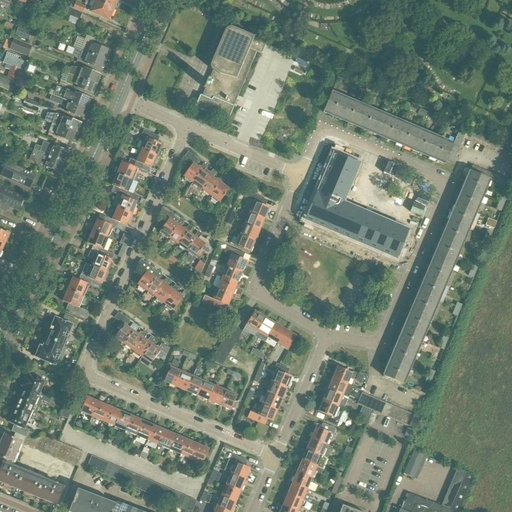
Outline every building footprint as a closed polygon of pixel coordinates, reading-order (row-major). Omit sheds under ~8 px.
[(118,0),(96,0),(96,1),(115,10),(118,0)] [(115,10),(96,1),(91,12),(108,19),(109,16),(111,17),(115,10)] [(75,4),(71,3),(69,7),(83,13),(85,7),(75,2),(75,4)] [(65,17),(69,19),(68,22),(77,26),(83,13),(69,7),(69,8),(65,6),(61,13),(66,15),(65,17)] [(15,35),(29,40),(31,33),(18,28),(15,35)] [(196,107),(227,120),(228,121),(234,107),(234,106),(256,53),(261,55),(262,55),(262,54),(262,53),(263,51),(266,44),(266,43),(253,38),(254,37),(231,28),(230,28),(225,30),(225,32),(210,67),(210,69),(213,71),(208,82),(206,81),(204,88),(205,88),(202,96),(200,95),(195,107),(196,107)] [(81,51),(75,48),(75,49),(106,61),(110,51),(92,44),(94,39),(86,36),(81,51)] [(9,50),(28,57),(32,46),(13,39),(9,50)] [(8,42),(2,40),(0,45),(0,47),(5,50),(5,49),(8,42)] [(78,58),(77,60),(103,70),(106,61),(75,49),(72,55),(78,58)] [(11,66),(19,69),(25,71),(28,63),(6,55),(3,63),(11,66)] [(11,66),(7,79),(14,82),(19,69),(11,66)] [(82,68),(70,67),(68,74),(97,85),(101,76),(82,68)] [(60,82),(65,84),(74,87),(93,95),(97,85),(68,74),(63,73),(60,82)] [(16,83),(0,77),(0,87),(13,92),(16,83)] [(56,87),(53,96),(59,99),(59,98),(87,109),(91,100),(65,90),(56,87)] [(348,100),(331,93),(323,113),(445,165),(446,162),(448,158),(450,154),(451,150),(453,146),(453,145),(453,144),(356,103),(357,100),(349,97),(348,100)] [(52,96),(50,102),(66,107),(65,112),(84,119),(87,109),(59,98),(59,99),(52,96)] [(40,105),(25,99),(22,108),(37,113),(40,105)] [(419,110),(417,116),(425,119),(427,114),(419,110)] [(56,114),(49,114),(46,121),(78,134),(81,124),(56,114)] [(46,122),(52,124),(48,133),(74,143),(78,134),(46,121),(46,122)] [(468,135),(470,129),(461,125),(465,134),(468,135)] [(141,137),(146,139),(142,149),(158,156),(160,151),(159,150),(161,145),(155,142),(157,137),(144,131),(141,137)] [(35,145),(34,149),(42,153),(47,154),(47,155),(64,162),(68,152),(43,142),(41,148),(35,145)] [(33,150),(29,160),(59,173),(64,162),(47,155),(47,154),(42,153),(34,149),(33,149),(33,150)] [(137,162),(149,167),(151,168),(153,163),(155,163),(158,156),(142,149),(137,162)] [(193,164),(183,177),(192,183),(202,170),(204,171),(205,169),(207,166),(204,163),(200,169),(195,165),(199,160),(189,153),(185,158),(193,164)] [(334,157),(305,226),(396,264),(409,233),(345,206),(360,168),(334,157)] [(115,173),(131,180),(136,182),(139,175),(136,173),(138,169),(147,173),(149,167),(137,162),(130,159),(128,165),(122,162),(119,168),(118,167),(115,173)] [(1,176),(29,188),(35,175),(6,162),(1,176)] [(192,183),(189,187),(198,194),(201,190),(211,176),(213,178),(216,173),(213,170),(210,173),(205,169),(204,171),(202,170),(192,183)] [(474,173),(470,172),(382,376),(403,385),(428,326),(431,328),(442,304),(438,302),(445,286),(450,288),(456,274),(451,272),(458,255),(462,257),(473,232),(469,230),(476,214),(480,216),(488,199),(483,197),(490,181),(489,180),(485,178),(481,177),(477,175),(474,173)] [(131,180),(115,173),(113,180),(114,180),(112,186),(117,188),(126,192),(131,180)] [(211,176),(201,190),(210,196),(220,183),(222,184),(225,179),(222,176),(218,182),(213,178),(211,176)] [(220,183),(210,196),(219,203),(229,190),(230,191),(235,186),(231,183),(227,188),(222,184),(220,183)] [(0,209),(2,210),(4,205),(18,211),(23,198),(0,188),(0,209)] [(117,208),(133,215),(135,209),(134,208),(139,197),(126,192),(117,188),(115,194),(122,196),(117,208)] [(247,199),(254,202),(249,214),(264,220),(269,208),(263,206),(266,200),(250,193),(247,199)] [(117,208),(112,220),(124,225),(126,226),(129,221),(130,221),(133,215),(117,208)] [(161,214),(169,219),(160,232),(169,239),(179,226),(180,227),(184,222),(180,219),(179,220),(173,217),(174,215),(165,208),(161,214)] [(245,224),(260,231),(264,220),(249,214),(245,224)] [(95,226),(93,225),(91,231),(107,238),(111,226),(122,231),(124,225),(112,220),(110,219),(100,215),(98,220),(97,220),(95,226)] [(240,235),(255,242),(260,231),(245,224),(240,235)] [(180,227),(179,226),(169,239),(178,245),(187,232),(189,233),(193,228),(189,225),(185,230),(180,227)] [(0,243),(5,246),(10,233),(6,231),(6,233),(0,230),(0,243)] [(93,246),(91,252),(97,254),(110,260),(112,254),(102,249),(107,238),(91,231),(88,238),(89,238),(87,244),(93,246)] [(189,233),(187,232),(178,245),(187,251),(196,238),(198,239),(202,234),(198,231),(194,237),(189,233)] [(255,242),(240,235),(235,247),(250,253),(255,242)] [(201,251),(208,255),(213,242),(209,240),(209,239),(207,238),(203,243),(198,239),(196,238),(187,251),(196,258),(201,251)] [(224,252),(232,255),(227,266),(242,273),(247,262),(240,259),(243,253),(231,248),(226,246),(224,252)] [(112,260),(110,260),(97,254),(92,266),(108,273),(111,267),(109,266),(112,260)] [(139,266),(146,272),(137,285),(146,291),(155,278),(158,279),(161,274),(157,272),(156,273),(151,270),(152,268),(143,261),(139,266)] [(92,266),(87,278),(100,283),(102,284),(104,278),(105,279),(108,273),(92,266)] [(222,278),(237,284),(242,273),(227,266),(222,278)] [(70,283),(69,283),(66,289),(84,297),(89,285),(97,289),(100,283),(87,278),(81,275),(78,280),(72,278),(70,283)] [(163,283),(158,279),(155,278),(146,291),(155,298),(164,284),(167,286),(170,281),(167,278),(163,283)] [(217,289),(232,295),(237,284),(222,278),(217,289)] [(167,286),(164,284),(155,298),(164,304),(173,291),(176,292),(179,287),(176,285),(173,288),(172,290),(167,286)] [(62,302),(68,304),(66,310),(86,319),(89,312),(80,308),(79,309),(79,308),(80,305),(84,306),(87,298),(84,297),(66,289),(63,295),(65,296),(62,302)] [(213,300),(205,296),(202,302),(222,310),(224,305),(228,306),(232,295),(217,289),(213,300)] [(176,292),(173,291),(164,304),(173,311),(183,298),(184,299),(188,293),(184,291),(182,294),(181,296),(176,292)] [(243,331),(247,334),(248,333),(254,336),(256,332),(265,318),(254,311),(246,326),(243,331)] [(116,319),(124,325),(115,338),(124,345),(133,331),(135,332),(139,327),(135,325),(131,330),(126,326),(130,321),(120,314),(116,319)] [(48,329),(45,338),(46,339),(65,346),(73,327),(75,328),(78,321),(65,316),(62,322),(61,321),(58,320),(55,318),(51,328),(50,327),(50,329),(48,329)] [(265,318),(256,332),(254,336),(264,342),(266,338),(275,324),(265,318)] [(277,345),(286,330),(275,324),(266,338),(277,345)] [(232,325),(231,327),(225,338),(229,340),(237,328),(232,325)] [(238,340),(242,332),(237,328),(229,340),(235,344),(241,347),(243,343),(238,340)] [(287,351),(296,336),(286,330),(277,345),(287,351)] [(135,332),(133,331),(124,345),(133,351),(142,338),(144,339),(148,334),(144,331),(140,336),(135,332)] [(153,337),(152,339),(150,337),(147,341),(144,339),(142,338),(133,351),(142,357),(151,344),(153,345),(157,340),(153,337)] [(229,340),(225,338),(222,343),(232,349),(235,344),(229,340)] [(40,347),(35,357),(42,360),(45,361),(46,361),(44,367),(57,372),(63,356),(61,356),(65,346),(46,339),(43,348),(40,347)] [(219,348),(229,354),(232,349),(222,343),(219,348)] [(151,344),(142,357),(139,361),(148,368),(156,357),(158,358),(161,353),(166,356),(169,349),(162,344),(159,347),(158,346),(156,348),(153,345),(151,344)] [(215,354),(226,360),(229,354),(219,348),(215,354)] [(212,359),(222,365),(226,360),(215,354),(212,359)] [(170,367),(164,382),(175,387),(181,372),(176,370),(179,363),(173,360),(170,367)] [(290,370),(276,364),(274,370),(287,375),(290,370)] [(337,367),(333,377),(348,384),(350,378),(366,384),(368,378),(368,377),(368,376),(359,372),(358,374),(353,372),(352,373),(337,367)] [(192,376),(193,377),(186,392),(197,397),(204,381),(198,379),(201,372),(195,369),(192,376)] [(28,379),(25,378),(22,386),(40,394),(42,388),(45,389),(47,383),(50,384),(53,377),(37,370),(34,377),(32,377),(29,376),(28,379)] [(274,370),(276,371),(271,382),(287,388),(292,377),(287,375),(274,370)] [(192,376),(181,372),(175,387),(186,392),(193,377),(192,376)] [(333,377),(328,389),(343,395),(348,397),(349,398),(353,388),(354,386),(348,384),(333,377)] [(208,401),(215,386),(204,381),(197,397),(208,401)] [(266,393),(282,400),(287,388),(271,382),(266,393)] [(22,386),(24,387),(19,398),(39,407),(42,399),(50,402),(52,398),(40,394),(22,386)] [(220,406),(226,391),(215,386),(208,401),(220,406)] [(328,389),(323,400),(344,409),(348,397),(343,395),(328,389)] [(231,411),(237,396),(226,391),(220,406),(231,411)] [(262,404),(277,411),(282,400),(266,393),(262,404)] [(362,393),(357,404),(363,407),(368,396),(362,393)] [(368,396),(363,407),(369,410),(374,398),(368,396)] [(80,412),(91,417),(98,402),(87,397),(80,412)] [(19,398),(14,410),(30,417),(40,421),(43,416),(37,414),(39,407),(19,398)] [(374,398),(369,410),(375,412),(380,401),(374,398)] [(323,400),(318,412),(328,416),(325,422),(340,428),(342,422),(339,421),(344,409),(343,409),(344,409),(323,400)] [(380,401),(375,412),(380,414),(385,403),(380,401)] [(91,417),(88,424),(94,426),(97,419),(102,422),(109,407),(98,402),(91,417)] [(385,403),(380,414),(386,417),(391,406),(385,403)] [(249,412),(246,418),(264,425),(266,419),(273,422),(277,411),(262,404),(257,415),(249,412)] [(391,406),(386,417),(392,419),(397,408),(391,406)] [(114,427),(120,411),(109,407),(102,422),(114,427)] [(397,408),(392,419),(397,422),(402,410),(397,408)] [(14,424),(11,432),(25,438),(26,438),(29,431),(25,429),(30,417),(14,410),(9,422),(14,424)] [(402,410),(397,422),(403,424),(408,413),(402,410)] [(125,431),(131,416),(120,411),(114,427),(125,431)] [(408,413),(403,424),(409,426),(414,415),(408,413)] [(368,421),(374,423),(377,416),(371,414),(368,421)] [(419,418),(414,415),(409,426),(415,429),(419,418)] [(136,436),(142,421),(131,416),(125,431),(136,436)] [(142,421),(136,436),(147,441),(153,426),(142,421)] [(316,428),(311,439),(315,440),(327,445),(329,440),(331,440),(331,441),(333,435),(336,429),(324,424),(322,430),(316,428)] [(153,426),(147,441),(157,445),(164,430),(153,426)] [(407,428),(404,436),(410,438),(413,431),(407,428)] [(164,430),(157,445),(169,450),(175,435),(164,430)] [(43,440),(45,436),(37,433),(36,438),(36,440),(36,443),(34,448),(39,450),(43,440)] [(4,435),(1,440),(0,443),(0,465),(1,466),(9,469),(10,466),(11,464),(12,464),(21,442),(4,435)] [(175,435),(169,450),(180,455),(186,440),(175,435)] [(50,439),(45,436),(43,440),(39,450),(45,452),(50,439)] [(36,440),(36,438),(30,440),(26,438),(25,438),(23,443),(34,448),(36,443),(36,440)] [(45,452),(50,454),(56,441),(55,440),(50,439),(45,452)] [(310,440),(306,449),(327,458),(332,448),(326,445),(327,445),(315,440),(311,439),(310,440)] [(186,440),(180,455),(191,460),(197,444),(186,440)] [(50,454),(56,457),(61,443),(56,441),(50,454)] [(61,459),(67,446),(61,443),(56,457),(61,459)] [(202,464),(209,449),(197,444),(191,460),(202,464)] [(67,446),(61,459),(67,461),(72,448),(67,446)] [(347,447),(344,453),(350,456),(352,449),(347,447)] [(72,448),(67,461),(72,464),(78,450),(72,448)] [(306,449),(301,461),(322,470),(327,458),(306,449)] [(78,450),(72,464),(78,466),(84,453),(78,450)] [(413,451),(403,474),(417,480),(427,457),(413,451)] [(92,470),(97,459),(91,456),(87,467),(92,470)] [(230,461),(226,471),(230,473),(246,480),(250,469),(244,467),(247,461),(235,456),(233,462),(230,461)] [(97,459),(92,470),(98,472),(103,461),(97,459)] [(103,461),(98,472),(103,475),(108,463),(103,461)] [(301,461),(297,471),(312,478),(318,480),(322,470),(301,461)] [(108,463),(103,475),(109,477),(114,466),(108,463)] [(0,483),(56,506),(63,488),(10,466),(9,469),(1,466),(0,469),(0,483)] [(114,466),(109,477),(115,479),(119,468),(114,466)] [(119,468),(115,479),(120,482),(125,470),(119,468)] [(399,511),(459,511),(475,476),(457,469),(441,506),(408,494),(402,511),(400,511),(399,511)] [(125,470),(120,482),(125,484),(130,473),(125,470)] [(297,471),(292,483),(308,489),(312,478),(297,471)] [(130,473),(125,484),(131,486),(135,475),(130,473)] [(230,473),(225,485),(241,492),(246,480),(230,473)] [(135,475),(131,486),(137,489),(141,478),(135,475)] [(141,478),(137,489),(142,491),(147,480),(141,478)] [(333,487),(338,489),(342,480),(337,478),(333,487)] [(147,480),(142,491),(147,493),(152,482),(147,480)] [(152,482),(147,493),(153,496),(158,485),(152,482)] [(292,483),(287,493),(308,502),(313,492),(308,490),(308,489),(292,483)] [(158,485),(153,496),(159,498),(163,487),(158,485)] [(225,485),(221,495),(236,502),(241,492),(225,485)] [(163,487),(159,498),(164,501),(169,489),(163,487)] [(169,489),(164,501),(170,503),(174,492),(169,489)] [(69,511),(71,511),(113,511),(116,505),(77,490),(69,511)] [(174,492),(170,503),(175,505),(180,494),(174,492)] [(287,493),(283,505),(298,511),(303,501),(308,503),(308,502),(287,493)] [(180,494),(175,505),(181,508),(185,496),(180,494)] [(221,495),(216,507),(226,511),(232,511),(236,502),(221,495)] [(185,496),(181,508),(186,510),(191,499),(185,496)] [(192,511),(197,501),(191,499),(186,510),(190,511),(192,511)] [(117,503),(116,505),(113,511),(125,511),(127,507),(117,503)]
